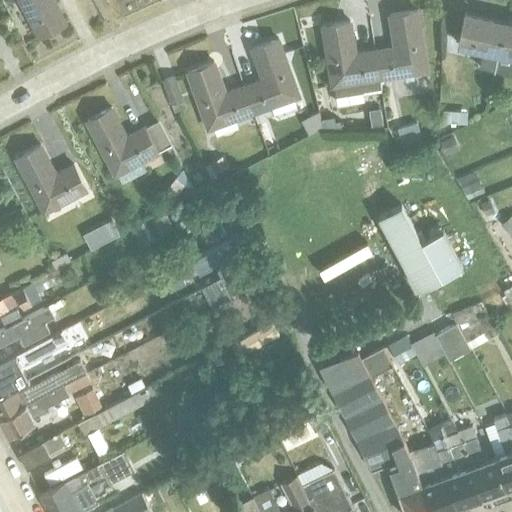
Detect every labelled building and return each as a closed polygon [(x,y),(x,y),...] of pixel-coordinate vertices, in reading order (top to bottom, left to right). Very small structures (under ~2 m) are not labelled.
[(21,0),(37,33),(73,17),(65,0),(21,0)] [(511,12),(466,0),(461,0),(452,35),(511,51),(511,12)] [(379,71),(427,62),(415,1),(384,7),(390,38),(373,41),(379,71)] [(319,18),(330,79),(379,71),(373,41),(356,44),(351,13),(319,18)] [(252,102),(298,86),(278,27),(247,38),(258,69),(242,74),(252,102)] [(479,58),(479,45),(467,44),(466,57),(479,58)] [(185,60),(205,118),(252,102),(242,74),(226,79),(215,49),(185,60)] [(364,96),(363,84),(336,85),(337,97),(364,96)] [(115,95),(88,109),(116,169),(165,147),(150,116),(129,126),(115,95)] [(39,136),(13,148),(39,205),(92,181),(80,153),(52,165),(39,136)] [(175,192),(193,180),(185,168),(167,180),(175,192)] [(401,182),(379,194),(427,281),(448,269),(401,182)] [(49,204),(54,215),(72,207),(67,196),(49,204)] [(84,223),(88,238),(115,231),(111,216),(84,223)] [(220,269),(201,284),(214,299),(232,284),(220,269)] [(22,277),(0,288),(0,304),(19,294),(22,300),(31,295),(22,277)] [(268,321),(269,300),(253,299),(253,288),(236,287),(235,320),(268,321)] [(46,296),(0,318),(0,336),(19,327),(22,334),(49,321),(44,312),(52,308),(46,296)] [(467,339),(485,332),(472,300),(454,307),(467,339)] [(415,328),(419,355),(466,347),(462,321),(415,328)] [(388,340),(402,362),(419,352),(405,330),(388,340)] [(0,351),(0,385),(18,376),(31,370),(18,342),(0,351)] [(388,453),(407,509),(511,474),(511,436),(414,469),(357,342),(314,362),(365,461),(385,454),(388,453)] [(80,350),(20,380),(27,395),(33,407),(48,399),(47,396),(92,373),(80,350)] [(412,413),(395,375),(381,381),(398,419),(412,413)] [(0,385),(0,408),(27,395),(20,380),(18,376),(0,385)] [(138,379),(15,443),(23,459),(146,395),(138,379)] [(0,408),(0,411),(9,429),(37,414),(33,407),(27,395),(0,408)] [(492,411),(501,436),(511,432),(511,417),(508,406),(492,411)] [(432,431),(453,424),(450,413),(428,420),(432,431)] [(112,472),(132,465),(126,446),(105,453),(112,472)] [(208,451),(187,461),(193,474),(214,464),(208,451)] [(63,467),(34,482),(49,511),(70,511),(84,505),(63,467)] [(294,511),(355,511),(342,476),(309,489),(303,474),(283,482),(294,511)] [(267,484),(232,498),(237,511),(255,511),(254,509),(274,501),(267,484)] [(141,485),(114,499),(120,511),(140,511),(152,506),(141,485)] [(120,511),(114,499),(94,509),(95,511),(120,511)]
